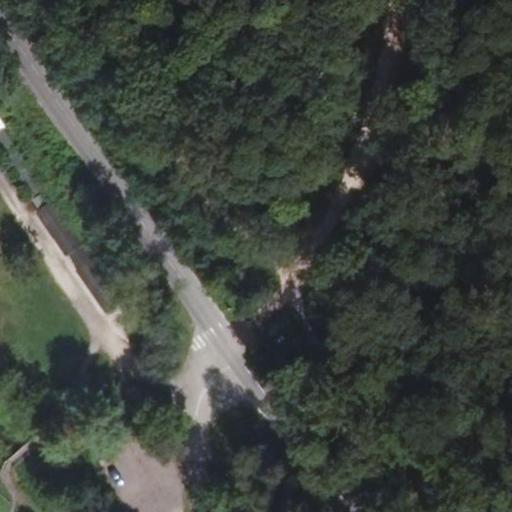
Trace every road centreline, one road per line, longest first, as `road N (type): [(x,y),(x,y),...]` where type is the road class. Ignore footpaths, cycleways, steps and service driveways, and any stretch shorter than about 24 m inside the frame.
road 1 (tertiary): [(352,511),(0,14)]
road 2 (track): [(180,0),(191,177),(273,265),(285,290)]
road 3 (track): [(285,290),(364,142),(392,40),(394,0)]
road 4 (track): [(511,460),(329,365),(285,290)]
road 5 (track): [(239,359),(211,379),(197,408),(203,511)]
